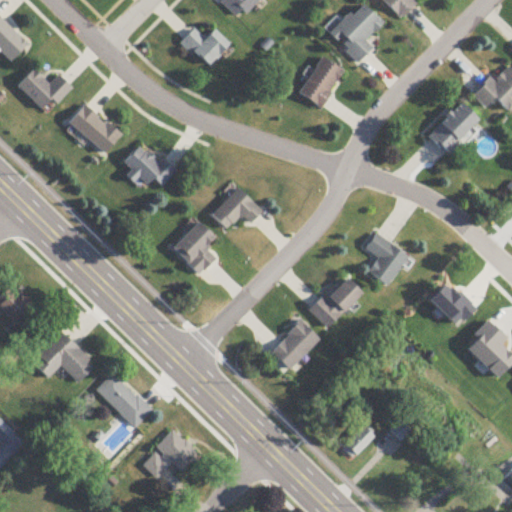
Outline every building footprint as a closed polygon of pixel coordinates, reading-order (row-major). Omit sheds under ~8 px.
[(224,0),(221,3),(239,21),(260,0),(224,0)] [(419,0),(379,0),(399,20),(419,0)] [(330,37),(359,64),(372,50),(364,43),(382,25),(360,5),(330,37)] [(0,53),(10,64),(27,47),(0,19),(0,53)] [(229,47),(214,32),(204,41),(194,31),(181,43),(205,70),(229,47)] [(298,96),(321,110),(343,73),(321,59),(298,96)] [(511,108),(511,72),(507,67),(492,82),(490,79),(472,97),(485,111),(497,100),(508,112),(511,108)] [(58,77),(49,86),(33,71),(17,88),(46,116),(71,90),(58,77)] [(478,123),(460,105),(427,137),(446,156),(478,123)] [(69,125),(104,157),(120,139),(85,107),(69,125)] [(161,189),(175,175),(161,161),(156,166),(140,149),(123,164),(132,173),(127,178),(133,185),(138,179),(147,189),(154,182),(161,189)] [(261,214),(237,190),(211,217),(226,233),(241,217),(249,225),(261,214)] [(199,278),(216,261),(205,251),(214,242),(198,225),(172,251),(199,278)] [(408,261),(376,236),(365,250),(378,261),(368,274),(386,289),(408,261)] [(322,300),(308,313),(325,332),(362,297),(346,281),(324,302),(322,300)] [(0,298),(0,316),(10,327),(30,310),(11,289),(0,298)] [(320,343),(300,324),(270,354),(289,373),(320,343)] [(48,381),(60,368),(78,386),(95,368),(60,335),(31,365),(48,381)] [(95,392),(134,431),(151,414),(113,375),(95,392)] [(0,470),(24,445),(0,422),(0,444),(1,446),(0,446),(0,470)] [(341,452),(353,462),(374,439),(362,428),(341,452)] [(155,453),(142,469),(157,482),(171,465),(182,474),(197,456),(171,433),(155,453)] [(511,493),(511,471),(501,480),(511,493)]
